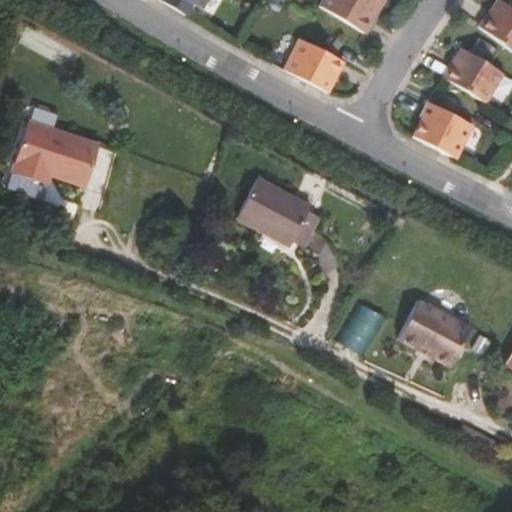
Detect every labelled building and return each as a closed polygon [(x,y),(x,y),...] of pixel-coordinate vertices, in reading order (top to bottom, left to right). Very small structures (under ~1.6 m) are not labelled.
[(204,0),(161,0),(161,1),(185,16),(193,3),(200,8),(204,0)] [(384,0),(323,0),(319,7),(364,34),(384,0)] [(511,8),(500,0),(497,0),(477,27),(511,52),(511,8)] [(282,70),(327,93),(343,62),(299,39),(282,70)] [(503,74),(460,47),(442,77),(485,103),(503,74)] [(455,159),(472,126),(427,102),(419,117),(422,118),(412,137),(455,159)] [(101,144),(30,120),(13,172),(49,184),(52,175),(87,187),(101,144)] [(291,241),(292,240),(303,246),(317,218),(306,212),(310,206),(256,178),(235,218),(262,232),(265,227),(291,241)] [(406,223),(328,345),(360,363),(435,243),(406,223)] [(262,232),(288,246),(291,241),(265,227),(262,232)] [(417,300),(396,340),(449,370),(470,329),(417,300)] [(511,348),(502,364),(511,370),(511,348)] [(493,457),(498,447),(461,426),(456,436),(493,457)]
